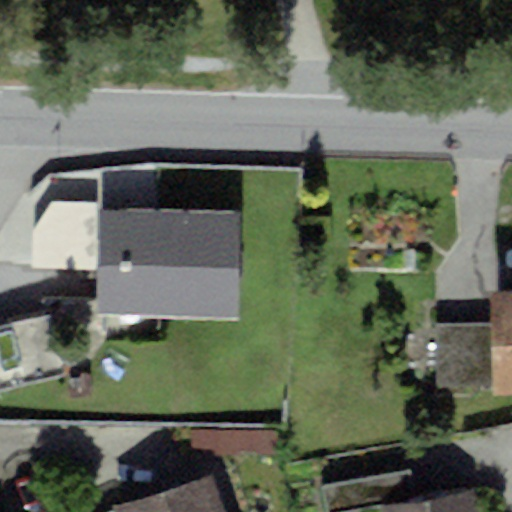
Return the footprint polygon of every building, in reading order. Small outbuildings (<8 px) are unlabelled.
[(31,230),(31,272),(97,273),(99,203),(51,202),(31,230)] [(243,213),(103,211),(101,314),(242,316),(243,213)] [(511,292),(491,294),(492,323),(494,394),(511,393),(511,292)] [(54,315),(0,327),(0,393),(69,377),(54,315)] [(494,394),(492,323),(435,325),(437,396),(494,394)] [(359,511),(385,508),(416,502),(411,471),(323,487),(327,511),(359,511)] [(221,511),(212,482),(119,510),(119,511),(221,511)] [(416,502),(385,508),(385,511),(477,511),(474,493),(416,502)]
